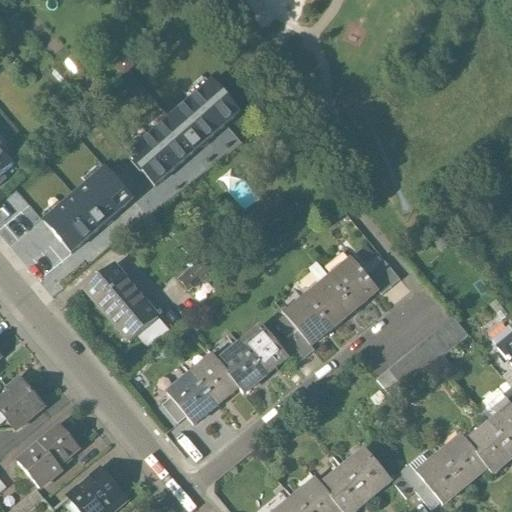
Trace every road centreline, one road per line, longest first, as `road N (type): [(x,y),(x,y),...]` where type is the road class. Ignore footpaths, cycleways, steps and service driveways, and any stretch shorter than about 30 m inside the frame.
road 1 (residential): [(183,498),(425,304)]
road 2 (residential): [(183,498),(0,276)]
